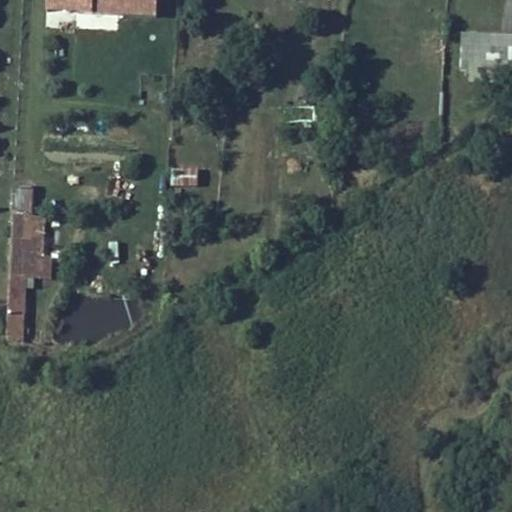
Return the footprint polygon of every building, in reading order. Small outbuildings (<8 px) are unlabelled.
[(53,0),(53,8),(160,15),(160,0),(53,0)] [(490,101),(511,89),(511,33),(462,31),(461,68),(491,70),(490,101)] [(91,136),(92,159),(127,158),(127,135),(91,136)] [(177,165),(171,186),(195,192),(201,172),(177,165)] [(35,189),(15,188),(7,337),(25,338),(28,287),(35,288),(35,276),(52,277),(53,259),(42,258),(45,218),(33,217),(35,189)]
